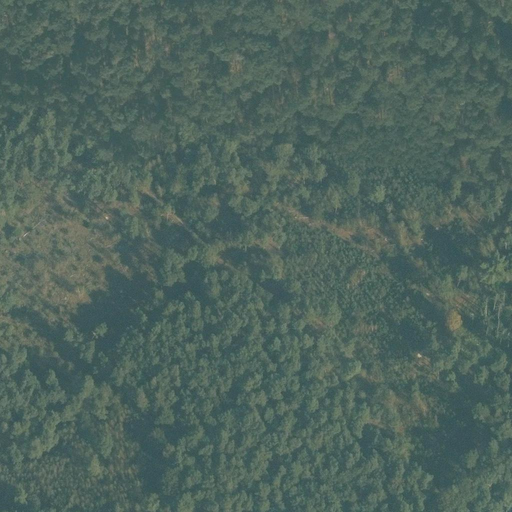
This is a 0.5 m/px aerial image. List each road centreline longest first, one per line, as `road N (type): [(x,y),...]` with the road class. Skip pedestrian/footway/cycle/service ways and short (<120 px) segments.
road 1 (track): [(0,74),(61,48),(113,125),(131,170),(293,327),(382,438),(413,495),(427,506),(447,504)]
road 2 (track): [(224,261),(293,189),(435,0)]
road 3 (track): [(511,242),(382,438)]
